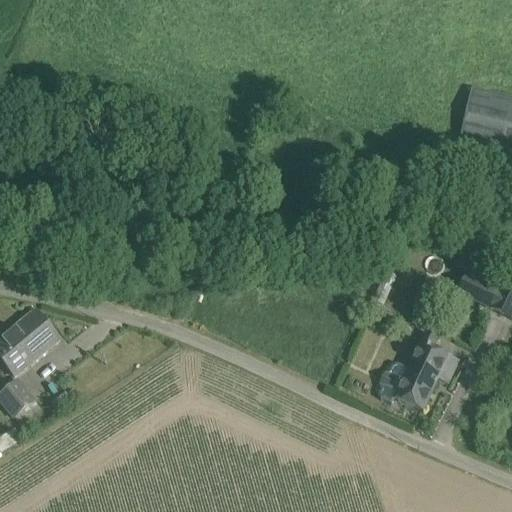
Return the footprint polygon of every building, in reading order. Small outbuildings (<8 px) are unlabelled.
[(511,105),(471,95),(456,154),(511,167),(511,105)] [(500,294),(466,278),(457,295),(492,312),(501,295),(500,294)] [(511,281),(507,279),(500,294),(501,295),(492,312),(511,321),(511,281)] [(37,315),(0,345),(0,360),(15,379),(59,342),(37,315)] [(438,341),(426,336),(421,346),(433,352),(438,341)] [(409,371),(398,366),(392,368),(390,373),(385,375),(380,386),(382,391),(379,396),(381,402),(392,407),(395,401),(423,414),(438,382),(448,386),(458,363),(433,352),(421,346),(420,346),(409,371)] [(40,410),(19,383),(0,398),(0,402),(19,427),(40,410)]
